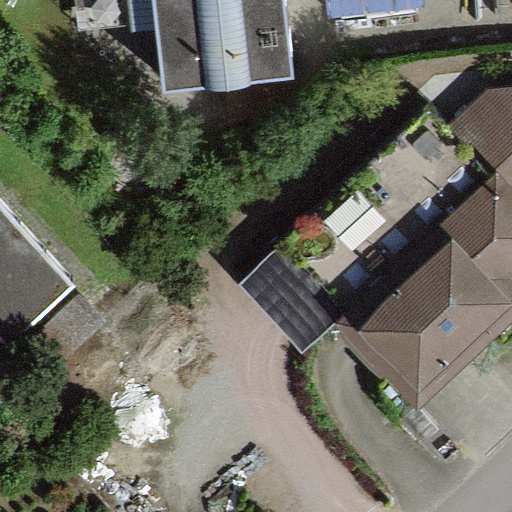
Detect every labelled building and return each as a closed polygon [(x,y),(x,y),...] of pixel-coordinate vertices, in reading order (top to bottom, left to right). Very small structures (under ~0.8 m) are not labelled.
[(155,0),(164,81),(293,68),(285,0),(155,0)] [(326,0),(328,19),(428,9),(427,0),(326,0)] [(433,108),(249,290),(313,358),(341,332),(389,382),(399,373),(424,400),(511,317),(511,91),(481,97),(451,126),(433,108)] [(0,341),(4,337),(74,273),(0,193),(0,341)] [(55,369),(118,307),(84,272),(20,333),(55,369)]
